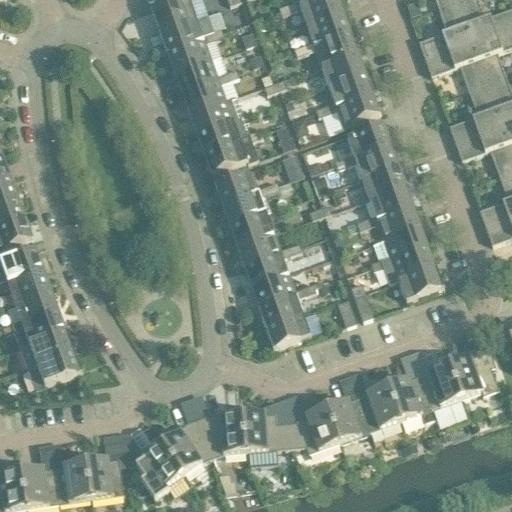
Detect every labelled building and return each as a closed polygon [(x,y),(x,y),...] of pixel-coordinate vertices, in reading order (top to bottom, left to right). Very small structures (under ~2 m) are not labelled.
[(241,8),(238,0),(225,0),(230,12),(241,8)] [(343,18),(336,0),(330,0),(300,11),(298,7),(289,10),(292,19),(301,15),(307,31),(343,18)] [(330,0),(295,0),(298,7),(300,11),(330,0)] [(457,7),(455,0),(433,0),(439,13),(457,7)] [(473,49),(511,34),(511,15),(485,25),(476,0),(475,0),(458,7),(473,49)] [(197,25),(189,4),(152,17),(159,39),(197,25)] [(473,49),(458,7),(457,7),(439,13),(448,38),(419,48),(426,66),(473,49)] [(292,19),(289,10),(279,14),(282,22),(292,19)] [(350,39),(343,18),(307,31),(313,47),(314,52),(350,39)] [(203,41),(212,38),(215,46),(225,43),(222,34),(214,37),(208,21),(197,25),(159,39),(167,59),(204,45),(203,41)] [(498,59),(511,54),(511,34),(473,49),(488,91),(507,84),(498,59)] [(212,66),(206,50),(215,46),(212,38),(203,41),(204,45),(167,59),(167,60),(169,59),(176,79),(212,66)] [(358,59),(350,39),(314,52),(313,47),(303,51),(306,59),(316,56),(322,72),(358,59)] [(488,91),(473,49),(426,66),(432,83),(460,73),(469,98),(488,91)] [(306,59),(303,51),(294,54),(297,63),(306,59)] [(365,79),(358,59),(322,72),(329,92),(365,79)] [(219,86),(217,82),(212,66),(176,79),(183,99),(219,86)] [(239,83),(236,75),(227,79),(230,87),(239,83)] [(226,106),(220,90),(230,87),(227,79),(217,82),(219,86),(183,99),(190,119),(226,106)] [(372,100),(365,79),(329,92),(335,108),(335,109),(336,113),(372,100)] [(503,133),(511,130),(511,99),(507,84),(488,91),(503,133)] [(286,94),(283,86),(274,89),(277,97),(286,94)] [(277,97),(274,89),(264,93),(267,101),(277,97)] [(456,150),(503,133),(488,91),(469,98),(478,123),(450,133),(456,150)] [(380,121),(372,100),(336,113),(335,109),(325,112),(328,120),(338,117),(344,134),(380,121)] [(197,140),(243,123),(236,103),(226,107),(226,106),(190,119),(197,140)] [(328,120),(325,112),(316,115),(319,124),(328,120)] [(241,147),(239,143),(248,139),(249,139),(243,123),(197,140),(205,160),(241,147)] [(511,130),(503,133),(511,158),(511,130)] [(391,152),(384,131),(347,144),(354,161),(355,165),(391,152)] [(511,177),(511,158),(503,133),(456,150),(462,167),(490,157),(499,182),(511,177)] [(258,136),(249,139),(248,139),(251,148),(252,148),(261,144),(258,136)] [(259,166),(252,148),(251,148),(248,139),(239,143),(241,147),(205,160),(212,181),(247,169),(248,170),(259,166)] [(399,172),(391,152),(355,165),(354,161),(344,164),(347,173),(357,169),(362,185),(399,172)] [(0,187),(11,184),(3,164),(0,164),(0,187)] [(347,173),(344,164),(335,168),(338,176),(347,173)] [(304,182),(299,171),(287,175),(292,187),(304,182)] [(406,193),(399,172),(362,185),(370,206),(406,193)] [(511,225),(511,177),(499,182),(508,207),(480,217),(486,234),(511,225)] [(260,199),(258,195),(252,178),(216,191),(224,212),(260,199)] [(0,210),(18,204),(11,184),(0,187),(0,210)] [(280,197),(277,188),(267,192),(270,200),(280,197)] [(271,218),(265,202),(270,200),(267,192),(258,195),(260,199),(224,212),(231,233),(267,220),(267,219),(271,218)] [(413,213),(406,193),(370,206),(375,222),(377,226),(413,213)] [(0,233),(25,225),(18,204),(0,210),(0,233)] [(332,220),(329,211),(319,215),(322,223),(332,220)] [(421,233),(413,213),(377,226),(375,222),(366,225),(369,234),(379,230),(384,246),(373,250),(421,233)] [(322,223),(319,215),(309,218),(312,227),(322,223)] [(274,240),(267,220),(231,233),(238,253),(274,240)] [(0,257),(33,246),(25,225),(0,233),(0,257)] [(369,234),(366,225),(357,229),(359,237),(369,234)] [(511,225),(486,234),(492,252),(511,244),(511,225)] [(428,254),(421,233),(373,250),(379,266),(371,269),(374,278),(383,274),(384,274),(381,266),(390,263),(392,267),(428,254)] [(280,256),(274,240),(238,253),(245,273),(282,260),(280,256)] [(302,257),(299,249),(289,253),(292,261),(302,257)] [(289,281),(283,265),(292,261),(289,253),(280,256),(282,260),(245,273),(253,294),(289,281)] [(435,273),(428,254),(392,267),(390,263),(381,266),(384,274),(383,274),(389,290),(437,273),(436,272),(435,273)] [(44,277),(37,256),(2,268),(2,266),(0,266),(0,288),(7,286),(8,290),(44,277)] [(444,295),(437,273),(389,290),(389,291),(399,287),(407,308),(444,295)] [(52,297),(44,277),(8,290),(7,286),(0,288),(0,297),(10,294),(15,310),(52,297)] [(296,301),(295,297),(289,281),(253,294),(260,313),(258,314),(259,315),(296,301)] [(317,298),(314,290),(304,293),(307,302),(317,298)] [(365,299),(362,290),(351,294),(354,303),(365,299)] [(304,321),(298,305),(307,302),(304,293),(295,297),(296,301),(259,315),(266,335),(304,321)] [(59,318),(52,297),(15,310),(21,326),(23,331),(59,318)] [(374,323),(366,300),(365,299),(354,303),(363,327),(374,323)] [(357,329),(349,306),(337,310),(346,333),(357,329)] [(66,337),(59,318),(23,331),(21,326),(12,330),(15,338),(21,354),(68,337),(67,336),(66,337)] [(311,342),(304,321),(266,335),(274,356),(311,342)] [(15,338),(12,330),(2,333),(5,341),(15,338)] [(28,375),(37,371),(75,358),(68,337),(21,354),(28,375)] [(47,392),(83,379),(75,358),(37,371),(28,375),(36,397),(47,393),(47,392)] [(483,403),(499,397),(492,375),(496,374),(490,358),(471,364),(470,362),(449,370),(462,406),(481,399),(483,403)] [(462,406),(449,370),(428,377),(429,380),(419,383),(432,417),(462,406)] [(432,417),(419,383),(410,386),(409,384),(388,392),(401,428),(432,417)] [(401,428),(388,392),(367,399),(368,402),(359,405),(371,439),(401,428)] [(371,439),(359,405),(349,408),(348,406),(327,414),(340,450),(371,439)] [(340,450),(327,414),(306,421),(307,423),(296,427),(297,429),(306,454),(309,461),(340,450)] [(306,454),(297,429),(277,430),(276,420),(266,421),(265,419),(243,421),(246,459),(306,454)] [(246,459),(243,421),(223,423),(222,420),(210,421),(199,425),(213,465),(224,461),(246,459)] [(213,465),(199,425),(188,429),(178,437),(179,438),(162,450),(184,481),(202,469),(213,465)] [(184,481),(162,450),(144,463),(145,465),(136,471),(145,484),(141,486),(155,506),(170,496),(167,493),(184,481)] [(125,501),(119,465),(109,467),(108,465),(86,468),(91,506),(125,501)] [(91,506),(86,468),(63,471),(64,474),(52,475),(57,511),(91,506)] [(49,511),(57,511),(52,475),(44,476),(44,474),(22,477),(26,511),(49,511)] [(0,511),(26,511),(22,477),(0,480),(0,511)]
